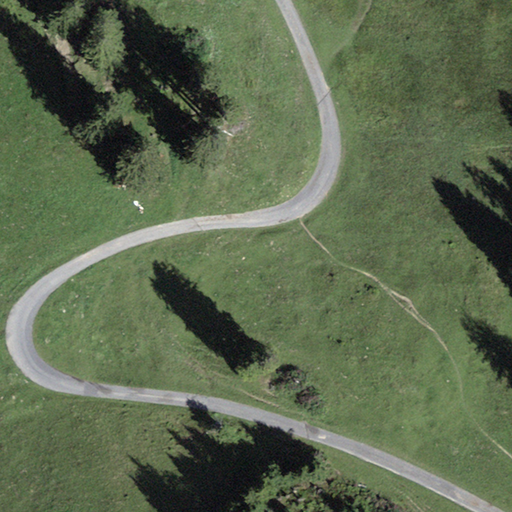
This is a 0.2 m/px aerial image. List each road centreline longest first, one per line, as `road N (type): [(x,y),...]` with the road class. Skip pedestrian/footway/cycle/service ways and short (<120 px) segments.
road 1 (track): [(489,511),(291,425),(237,409),(71,387),(35,369),(21,338),(22,315),(43,287),(150,234),(290,211)]
road 2 (track): [(290,211),(319,190),(329,171),(330,116),(319,80)]
